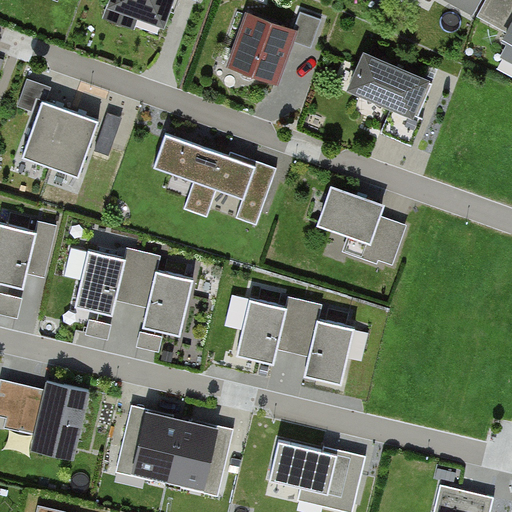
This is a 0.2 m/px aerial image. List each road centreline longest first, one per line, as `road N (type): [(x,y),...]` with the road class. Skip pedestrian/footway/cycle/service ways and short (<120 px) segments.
road 1 (residential): [(0,38),(511,222)]
road 2 (residential): [(511,461),(0,341)]
